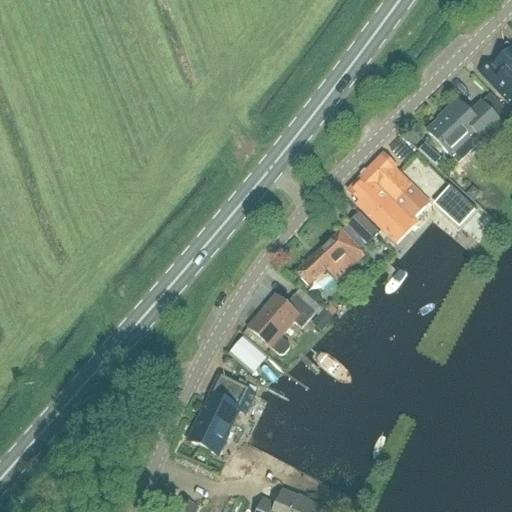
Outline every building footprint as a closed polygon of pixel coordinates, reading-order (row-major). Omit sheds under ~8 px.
[(501,61),(494,68),(491,65),(480,76),(500,97),(511,109),(511,50),(511,51),(506,45),(495,55),(501,61)] [(475,137),(490,153),(509,134),(505,130),(511,123),(511,119),(505,112),(490,97),(470,116),(457,103),(442,117),(444,118),(426,135),(451,160),(475,137)] [(384,158),(348,195),(359,206),(356,209),(393,246),(413,226),(409,222),(426,205),(394,173),(396,170),(384,158)] [(434,205),(454,225),(468,211),(472,214),(473,213),(446,187),(445,188),(448,191),(434,205)] [(472,190),(466,196),(473,202),(479,196),(472,190)] [(367,247),(378,236),(379,235),(358,215),(347,227),(367,247)] [(336,286),(364,259),(339,234),(296,276),(309,290),(314,285),(322,293),(333,283),(336,286)] [(247,332),(279,359),(284,359),(289,353),(289,348),(280,341),(293,325),(302,333),(315,317),(294,299),(286,308),(276,300),(247,332)] [(227,363),(223,368),(231,375),(235,370),(227,363)] [(220,380),(188,445),(217,459),(239,415),(245,418),(255,397),(220,380)] [(322,511),(323,511),(282,495),(276,510),(263,504),(259,511),(322,511)] [(196,511),(197,510),(178,502),(173,511),(196,511)]
